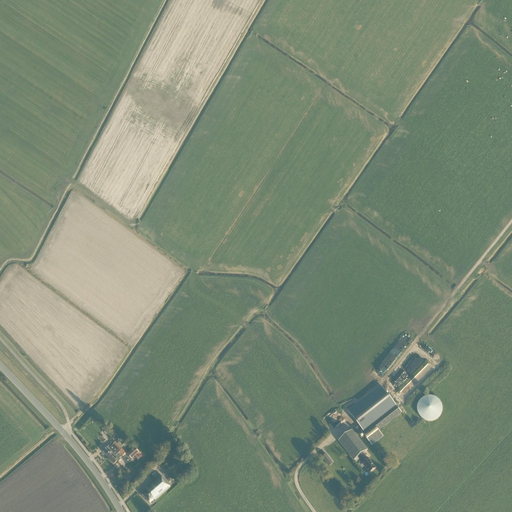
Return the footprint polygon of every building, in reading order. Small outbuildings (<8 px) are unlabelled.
[(390,352),(377,371),(386,377),(399,358),(390,352)] [(360,426),(352,432),(356,436),(361,432),(372,445),(383,436),(378,431),(401,413),(381,387),(349,412),(360,426)] [(436,398),(434,397),(430,396),(428,397),(425,397),(423,399),(421,400),(419,402),(418,404),(417,406),(417,408),(417,410),(417,411),(418,413),(419,415),(421,418),(423,420),(425,421),(429,421),(432,421),(434,420),(437,419),(438,417),(440,414),(441,411),(442,408),(441,405),(440,403),(438,400),(436,398)] [(339,441),(345,448),(355,460),(359,457),(363,463),(362,464),(370,473),(376,468),(368,459),(363,454),(367,450),(356,436),(352,432),(352,431),(339,441)] [(111,445),(103,452),(108,458),(117,450),(119,447),(122,445),(120,442),(117,444),(116,442),(112,446),(111,445)] [(119,447),(117,450),(108,458),(114,464),(120,459),(117,455),(120,453),(123,456),(126,454),(120,447),(122,445),(119,447)] [(138,453),(134,448),(127,455),(131,459),(134,457),(138,453)] [(329,466),(330,466),(331,465),(332,464),(332,463),(326,455),(323,458),(329,466)] [(155,501),(170,487),(160,475),(146,488),(147,490),(141,495),(150,504),(154,499),(155,501)]
